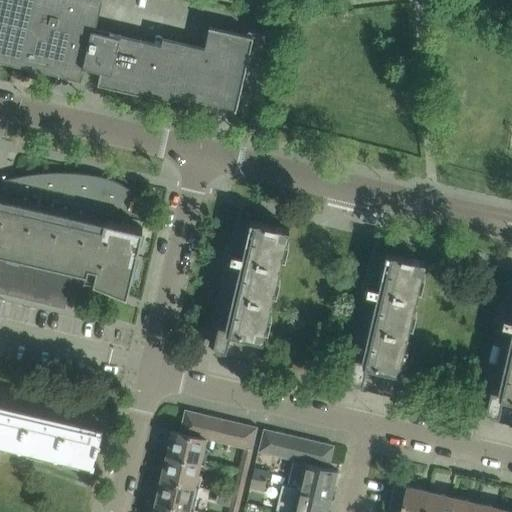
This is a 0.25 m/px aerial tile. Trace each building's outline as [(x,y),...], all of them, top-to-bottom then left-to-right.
[(163,44),(95,28),(101,0),(0,0),(0,59),(47,70),(99,82),(172,100),(172,98),(183,95),(235,107),(235,109),(236,109),(253,35),(209,25),(209,27),(212,28),(207,47),(165,37),(163,44)] [(114,215),(130,189),(123,186),(116,183),(110,181),(102,178),(94,176),(87,174),(79,173),(73,172),(65,172),(60,171),(50,171),(41,172),(34,173),(27,174),(19,175),(12,177),(3,179),(0,194),(0,193),(0,292),(65,308),(74,268),(85,271),(83,276),(127,294),(142,227),(99,217),(101,211),(114,215)] [(289,229),(250,219),(242,253),(227,249),(225,257),(240,260),(225,323),(220,322),(214,345),(219,346),(217,354),(257,363),(262,339),(263,340),(289,229)] [(386,252),(378,285),(363,282),(362,289),(377,292),(361,356),(355,355),(350,378),(355,379),(353,386),(393,396),(399,372),(426,261),(386,252)] [(511,317),(499,314),(497,322),(511,324),(511,325),(498,388),(491,387),(486,409),(491,411),(489,419),(511,424),(511,317)] [(103,425),(0,400),(0,441),(94,464),(95,459),(94,459),(96,449),(97,449),(103,425)] [(185,409),(179,431),(193,435),(199,412),(185,409)] [(199,412),(193,435),(208,438),(213,415),(199,412)] [(222,441),(228,419),(213,415),(208,438),(222,441)] [(237,445),(243,422),(228,419),(222,441),(237,445)] [(252,448),(257,426),(243,422),(237,445),(245,447),(252,449),(252,448)] [(270,453),(275,430),(263,427),(258,450),(270,453)] [(173,430),(168,454),(203,462),(207,463),(210,451),(205,450),(208,438),(193,435),(179,431),(173,430)] [(282,455),(287,433),(275,430),(270,453),(282,455)] [(293,458),(298,436),(287,433),(282,455),(293,458)] [(305,461),(311,439),(298,436),(293,458),(295,459),(303,461),(303,460),(305,461)] [(316,464),(322,441),(311,439),(305,461),(316,464)] [(329,467),(334,445),(322,441),(316,464),(329,467)] [(254,449),(252,448),(252,449),(245,447),(241,464),(250,466),(254,449)] [(168,454),(162,477),(197,485),(202,486),(205,475),(200,474),(203,462),(168,454)] [(295,459),(288,485),(297,487),(331,495),(337,469),(329,467),(316,464),(305,461),(303,460),(303,461),(295,459)] [(269,470),(255,466),(253,476),(267,480),(269,470)] [(244,489),(248,473),(239,471),(235,487),(244,489)] [(265,490),(267,480),(253,476),(250,487),(265,490)] [(162,477),(156,500),(191,509),(196,510),(199,498),(202,486),(197,485),(162,477)] [(282,483),(276,508),(291,511),(326,511),(331,495),(297,487),(288,485),(282,483)] [(424,511),(430,491),(406,485),(405,486),(394,484),(389,507),(400,510),(399,511),(424,511)] [(449,511),(453,497),(430,491),(424,511),(449,511)] [(236,511),(238,511),(243,496),(233,494),(229,510),(236,511)] [(474,511),(476,502),(453,497),(449,511),(474,511)] [(156,500),(153,511),(195,511),(196,510),(191,509),(156,500)] [(498,511),(500,508),(476,502),(474,511),(498,511)]
